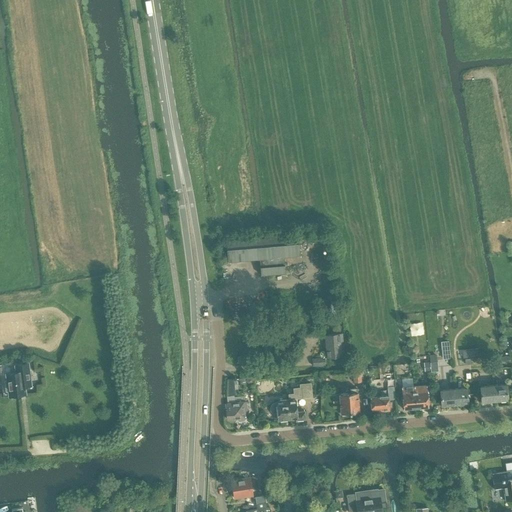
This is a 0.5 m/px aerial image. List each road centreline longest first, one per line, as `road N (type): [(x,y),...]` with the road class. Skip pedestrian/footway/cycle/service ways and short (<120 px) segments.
road 1 (residential): [(218,433),(230,440),(511,414)]
road 2 (primary): [(194,494),(206,380),(204,300)]
road 3 (primary): [(193,300),(194,494)]
road 4 (primary): [(178,163),(151,0)]
road 5 (unclassified): [(218,433),(215,300),(204,300)]
road 6 (primary): [(204,300),(178,163)]
road 7 (primary): [(178,163),(193,300)]
